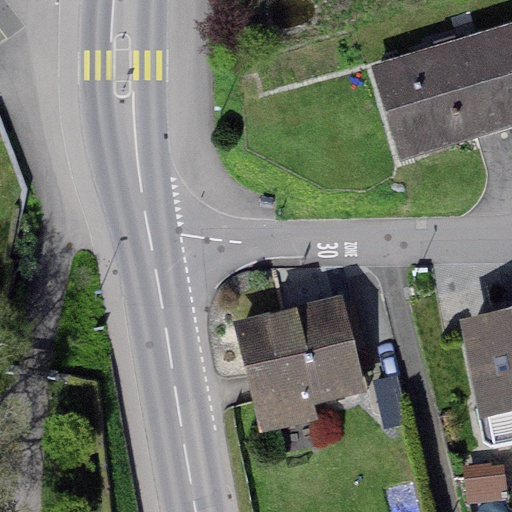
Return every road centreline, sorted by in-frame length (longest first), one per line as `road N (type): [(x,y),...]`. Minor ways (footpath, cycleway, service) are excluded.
road 1 (residential): [(149,237),(511,237)]
road 2 (secondary): [(197,511),(149,237)]
road 3 (secondary): [(149,237),(123,63),(124,0)]
